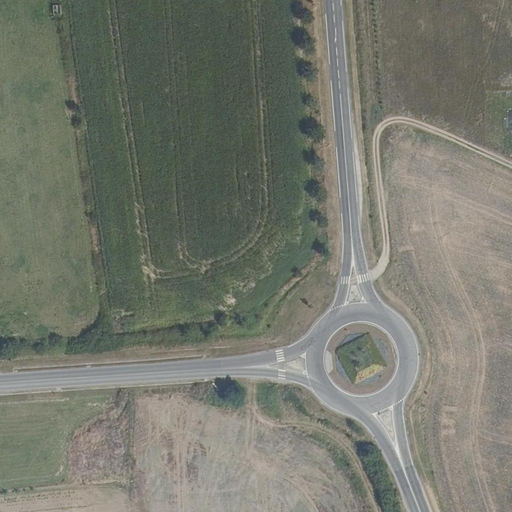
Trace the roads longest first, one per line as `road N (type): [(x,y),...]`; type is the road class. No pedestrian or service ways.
road 1 (track): [(364,0),(386,255),(378,272),(362,278)]
road 2 (secondary): [(352,250),(333,0)]
road 3 (tertiary): [(0,382),(227,368)]
road 4 (track): [(282,374),(288,411),(353,453),(380,511)]
